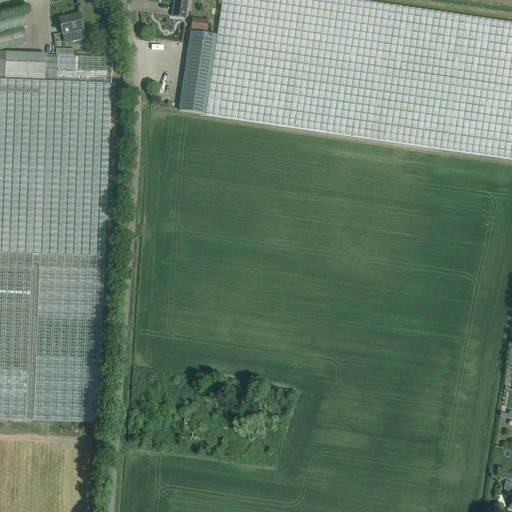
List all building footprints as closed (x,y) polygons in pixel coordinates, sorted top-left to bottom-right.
[(174,0),(172,17),(185,19),(188,0),(174,0)] [(222,0),(217,36),(191,32),(179,111),(511,159),(511,23),(348,0),(222,0)] [(0,33),(27,26),(24,12),(0,18),(0,33)] [(80,14),(59,19),(63,35),(64,39),(72,37),(73,41),(86,38),(84,31),(80,14)] [(207,31),(208,21),(192,19),(191,29),(207,31)] [(0,50),(28,44),(24,28),(0,33),(0,50)] [(0,419),(98,423),(112,58),(45,55),(46,54),(38,54),(0,52),(0,419)] [(118,417),(118,422),(144,422),(144,418),(152,418),(152,403),(141,403),(141,407),(129,407),(129,412),(122,412),(122,417),(118,417)]
